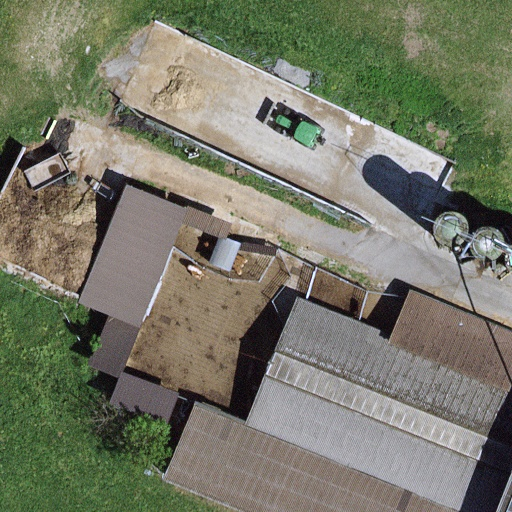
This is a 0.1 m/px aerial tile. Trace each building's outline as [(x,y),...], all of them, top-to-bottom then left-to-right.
[(193,207),(132,181),(84,296),(114,308),(145,321),(193,207)] [(468,229),(473,228),(477,225),(481,222),(482,217),(483,212),(481,207),(478,203),(474,200),(469,198),(463,199),(459,201),(455,204),(452,209),(452,214),(453,219),(455,224),(459,227),(463,229),(468,229)] [(500,245),(505,244),(509,241),(511,237),(511,221),(509,218),(505,215),(500,214),(495,214),(490,216),(486,220),(484,225),(483,230),(484,235),(486,239),(490,243),(495,245),(500,245)] [(511,329),(414,292),(396,336),(511,380),(511,329)] [(511,380),(396,336),(304,299),(253,426),(468,511),(500,511),(511,483),(511,380)] [(145,321),(114,308),(93,361),(124,373),(126,367),(145,321)] [(169,423),(183,391),(144,375),(126,367),(124,373),(113,400),(169,423)] [(468,511),(253,426),(197,404),(169,477),(258,511),(468,511)] [(511,511),(511,483),(500,511),(511,511)]
